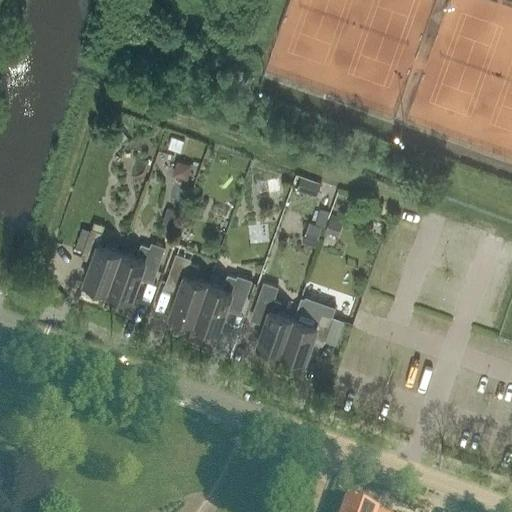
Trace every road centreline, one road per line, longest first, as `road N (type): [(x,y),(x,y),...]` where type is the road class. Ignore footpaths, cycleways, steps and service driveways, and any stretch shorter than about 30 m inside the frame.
road 1 (secondary): [(327,445),(0,316)]
road 2 (secondary): [(511,507),(327,445)]
